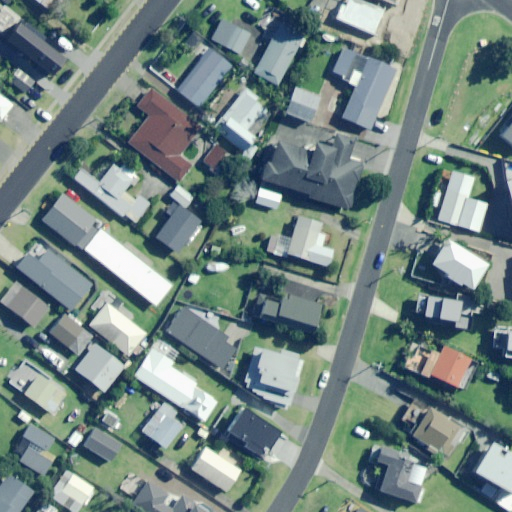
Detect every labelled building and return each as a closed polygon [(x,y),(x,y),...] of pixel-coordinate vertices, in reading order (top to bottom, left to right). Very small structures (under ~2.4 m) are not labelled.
[(36,0),(52,12),(61,0),(36,0)] [(382,10),(355,0),(347,0),(340,21),(374,33),(382,10)] [(240,54),(250,34),(220,19),(211,39),(240,54)] [(278,85),(303,34),(279,23),(254,73),(278,85)] [(39,46),(12,25),(0,38),(0,47),(23,66),(39,46)] [(355,85),(341,117),(372,131),(379,114),(377,113),(396,70),(343,47),(332,73),(348,80),(347,82),(355,85)] [(199,106),(231,66),(212,50),(180,91),(199,106)] [(15,67),(6,78),(23,92),(32,81),(15,67)] [(261,118),(269,107),(244,87),(234,100),(235,101),(214,128),(242,151),(253,137),(245,131),(257,115),(261,118)] [(309,122),(319,97),(293,87),(284,112),(309,122)] [(178,156),(200,128),(150,89),(137,106),(149,116),(128,142),(179,182),(191,166),(178,156)] [(0,95),(0,118),(11,104),(0,95)] [(310,152),(274,141),(260,187),(283,194),(285,188),(310,196),(310,198),(348,210),(362,164),(347,159),(353,140),(334,134),(329,149),(313,144),(310,152)] [(214,168),(225,151),(216,145),(205,162),(214,168)] [(122,191),(136,172),(122,162),(117,169),(111,165),(98,183),(80,169),(73,178),(121,215),(122,213),(134,222),(148,204),(136,195),(133,199),(122,191)] [(468,198),(474,178),(452,171),(437,219),(479,232),(487,204),(468,198)] [(185,207),(193,198),(177,185),(169,195),(185,207)] [(276,210),(281,196),(261,189),(256,202),(276,210)] [(81,247),(83,249),(99,228),(92,223),(94,220),(62,195),(42,219),(80,249),(81,247)] [(177,253),(200,222),(178,206),(155,238),(177,253)] [(318,233),(321,223),(298,216),(291,239),(278,236),(273,253),(285,257),(286,254),(327,266),(332,250),(321,246),(324,234),(318,233)] [(172,285),(99,228),(83,249),(156,306),(172,285)] [(452,243),(450,245),(444,241),(429,265),(469,291),(486,265),(452,243)] [(77,316),(99,289),(37,242),(16,269),(77,316)] [(433,314),(441,294),(423,286),(415,306),(433,314)] [(33,328),(48,308),(21,287),(6,307),(33,328)] [(116,311),(122,303),(112,295),(88,325),(127,356),(145,334),(116,311)] [(319,304),(287,295),(285,304),(265,298),(259,318),(310,333),(319,304)] [(470,338),(481,305),(461,299),(450,332),(470,338)] [(227,344),(230,339),(182,308),(166,333),(224,370),(224,367),(232,370),(238,351),(227,344)] [(77,355),(92,336),(65,315),(50,333),(77,355)] [(217,401),(193,386),(197,380),(184,371),(182,374),(170,367),(181,350),(159,336),(133,376),(203,422),(217,401)] [(103,392),(123,367),(94,344),(74,369),(103,392)] [(465,391),(477,362),(440,346),(428,375),(465,391)] [(276,351),(276,353),(254,347),(243,385),(274,406),(286,409),(300,358),(276,351)] [(51,413),(64,395),(36,374),(23,393),(51,413)] [(169,419),(174,413),(162,404),(147,423),(153,428),(147,435),(164,448),(180,427),(169,419)] [(460,444),(468,431),(426,407),(410,435),(446,456),(455,441),(460,444)] [(275,458),(288,438),(242,408),(227,430),(247,444),(246,446),(256,454),(260,448),(275,458)] [(55,456),(47,452),(54,439),(29,425),(10,457),(43,476),(55,456)] [(110,461),(120,445),(95,430),(85,445),(110,461)] [(75,447),(82,436),(75,431),(68,442),(75,447)] [(490,498),(498,486),(511,494),(511,456),(489,444),(473,472),(487,480),(480,492),(490,498)] [(395,457),(396,454),(374,445),(368,461),(384,467),(376,489),(416,505),(422,487),(413,484),(420,467),(395,457)] [(226,492),(239,470),(203,448),(190,469),(226,492)] [(73,511),(76,511),(93,488),(66,470),(49,495),(73,511)] [(0,511),(18,511),(33,491),(8,473),(0,484),(0,511)] [(168,496),(146,481),(132,502),(146,511),(209,511),(209,510),(207,505),(200,502),(197,502),(192,504),(171,490),(168,496)]
